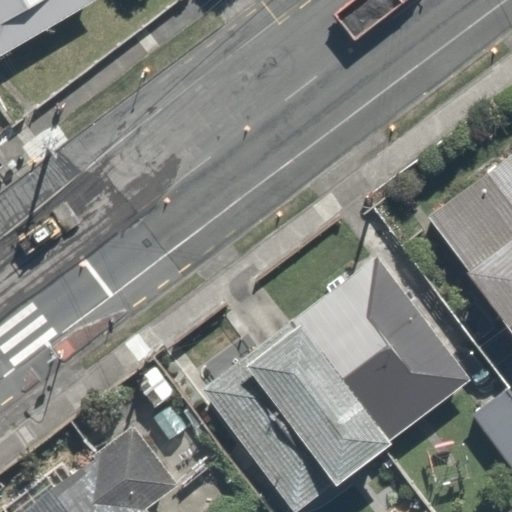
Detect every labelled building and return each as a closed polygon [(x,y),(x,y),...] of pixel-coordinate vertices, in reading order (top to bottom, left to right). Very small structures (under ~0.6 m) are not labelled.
[(0,0),(0,41),(74,0),(0,0)] [(511,122),(411,197),(511,335),(511,122)] [(291,497),(454,371),(364,256),(202,383),(291,497)] [(511,473),(511,371),(511,370),(456,411),(506,478),(511,473)] [(160,474),(118,420),(0,511),(146,511),(133,495),(160,474)]
